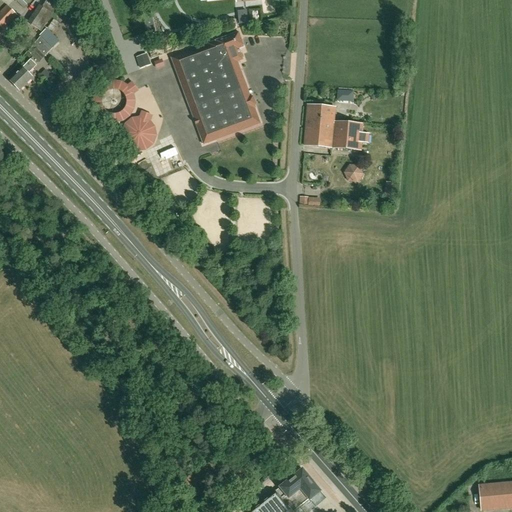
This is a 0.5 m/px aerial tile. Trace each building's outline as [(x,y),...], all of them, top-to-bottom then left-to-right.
[(14,0),(23,9),(31,2),(28,0),(14,0)] [(43,8),(52,14),(57,7),(48,1),(43,8)] [(0,11),(0,27),(3,30),(17,15),(6,5),(0,11)] [(247,11),(238,12),(239,25),(249,24),(247,11)] [(147,35),(156,34),(152,18),(150,18),(149,12),(144,13),(145,19),(144,19),(147,35)] [(249,96),(249,94),(237,62),(242,60),(238,49),(243,47),(238,32),(207,44),(171,58),(202,145),(259,124),(254,108),(255,108),(250,95),(249,96)] [(52,48),(39,35),(27,51),(39,63),(52,48)] [(83,41),(78,49),(83,52),(87,43),(83,41)] [(146,54),(136,57),(140,69),(150,65),(146,54)] [(36,65),(30,59),(9,80),(19,90),(31,78),(28,74),(36,65)] [(308,105),(305,145),(359,150),(361,126),(334,123),(335,107),(308,105)] [(124,124),(121,132),(122,141),(128,148),(137,152),(146,150),(153,145),(157,136),(155,127),(151,121),(153,116),(141,111),(139,117),(132,118),(124,124)] [(174,137),(163,141),(165,147),(176,143),(174,137)] [(350,165),(345,172),(349,180),(358,181),(363,173),(359,166),(350,165)] [(395,183),(386,182),(385,197),(395,198),(395,183)] [(320,207),(320,198),(300,197),(299,206),(320,207)] [(179,237),(183,243),(190,239),(187,233),(179,237)] [(289,412),(285,416),(297,428),(301,424),(289,412)] [(249,511),(293,511),(319,491),(302,470),(249,511)] [(511,482),(478,486),(480,510),(511,506),(511,482)]
